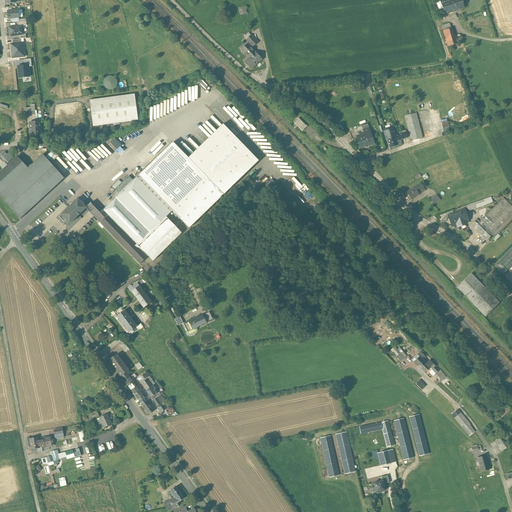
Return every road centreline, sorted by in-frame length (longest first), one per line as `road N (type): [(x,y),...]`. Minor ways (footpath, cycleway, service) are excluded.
road 1 (residential): [(171,0),(237,64),(323,120),(401,203),(457,241),(511,295)]
road 2 (tertiary): [(80,332),(207,511)]
road 3 (unclassified): [(39,511),(0,302)]
